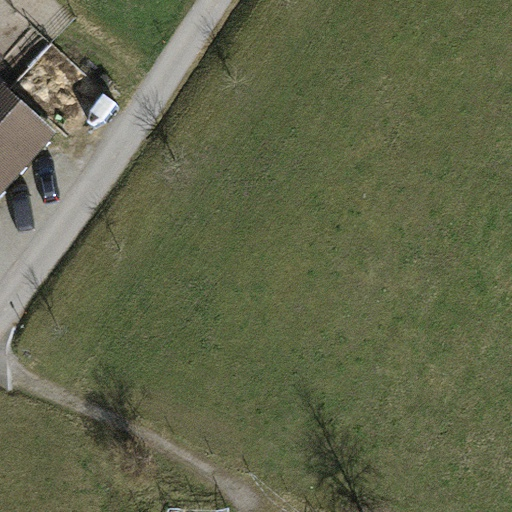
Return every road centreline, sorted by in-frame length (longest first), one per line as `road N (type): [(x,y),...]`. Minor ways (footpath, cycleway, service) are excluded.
road 1 (residential): [(213,0),(0,313)]
road 2 (unknown): [(0,366),(178,448),(254,511)]
